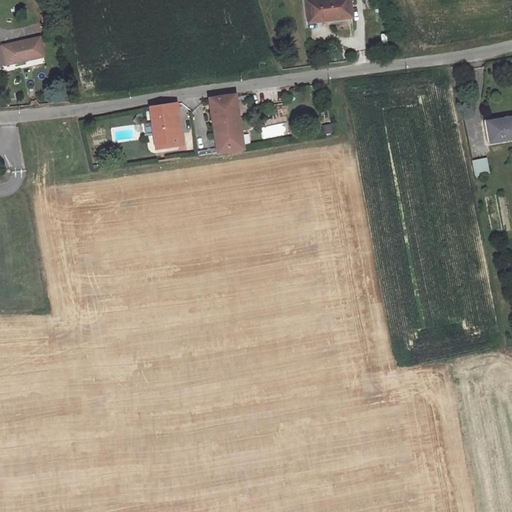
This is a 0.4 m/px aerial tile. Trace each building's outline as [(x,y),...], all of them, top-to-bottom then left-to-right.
[(353,0),(331,0),(309,3),(312,25),(356,20),(353,0)] [(40,16),(43,27),(51,25),(48,14),(40,16)] [(39,38),(2,46),(6,65),(44,57),(39,38)] [(239,93),(213,97),(219,131),(214,132),(218,151),(248,147),(239,93)] [(176,102),(154,105),(161,160),(169,158),(168,146),(183,144),(176,102)] [(511,114),(490,119),(494,139),(511,135),(511,114)] [(488,159),(473,161),(475,176),(490,174),(488,159)]
